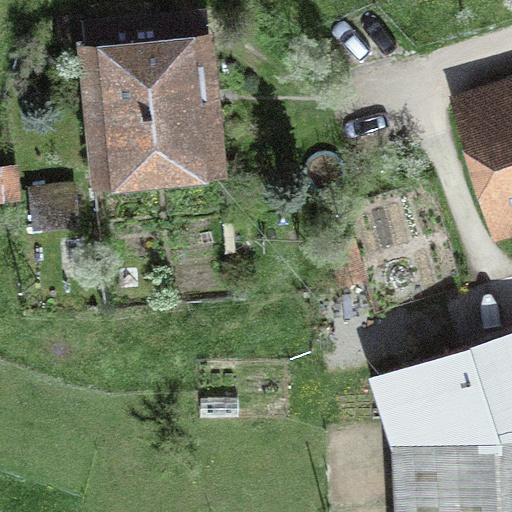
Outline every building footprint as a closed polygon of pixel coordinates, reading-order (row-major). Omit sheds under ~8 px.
[(209,16),(95,26),(108,174),(222,165),(209,16)] [(511,234),(511,107),(453,125),(489,241),(511,234)] [(0,161),(0,200),(18,198),(13,160),(0,161)] [(26,186),(29,222),(75,218),(72,182),(26,186)] [(322,245),(332,282),(359,275),(349,238),(322,245)] [(511,327),(410,355),(428,424),(511,401),(511,327)] [(511,511),(511,436),(390,438),(394,511),(511,511)]
